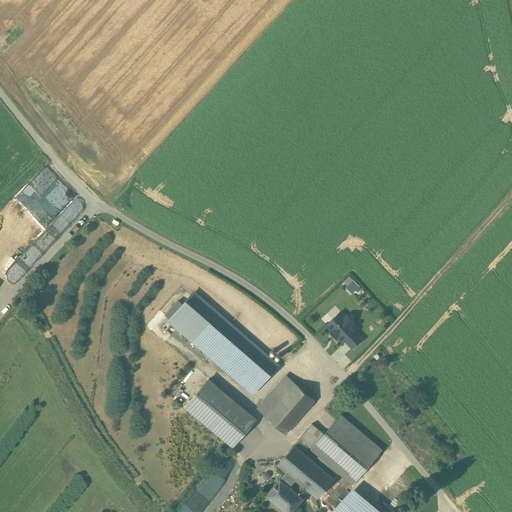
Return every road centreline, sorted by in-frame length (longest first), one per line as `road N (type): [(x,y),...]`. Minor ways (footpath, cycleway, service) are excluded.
road 1 (unclassified): [(0,89),(96,205),(227,273),(289,318),(454,511)]
road 2 (track): [(511,189),(344,379)]
